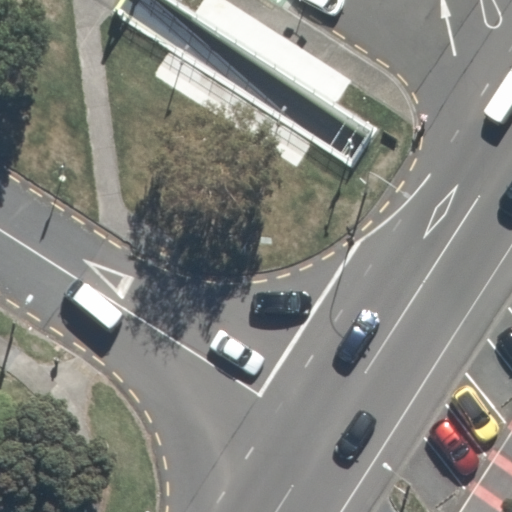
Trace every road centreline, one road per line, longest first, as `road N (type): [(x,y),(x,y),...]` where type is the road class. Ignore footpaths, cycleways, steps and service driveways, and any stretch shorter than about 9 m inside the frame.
road 1 (unclassified): [(0,229),(326,436)]
road 2 (secondary): [(326,436),(511,149)]
